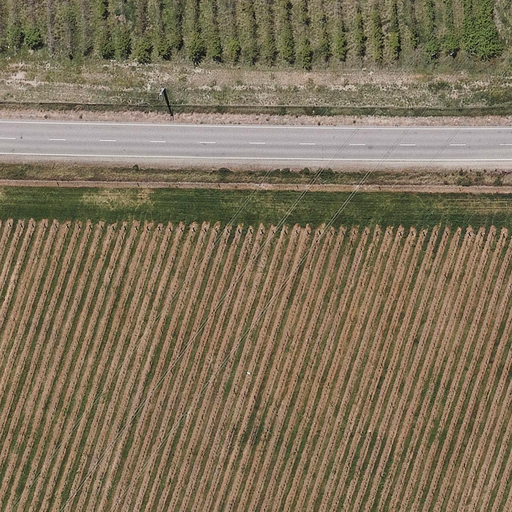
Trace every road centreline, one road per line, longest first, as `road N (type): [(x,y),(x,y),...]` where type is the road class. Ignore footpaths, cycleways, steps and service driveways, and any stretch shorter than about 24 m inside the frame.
road 1 (tertiary): [(0,137),(511,144)]
road 2 (track): [(511,205),(0,207)]
